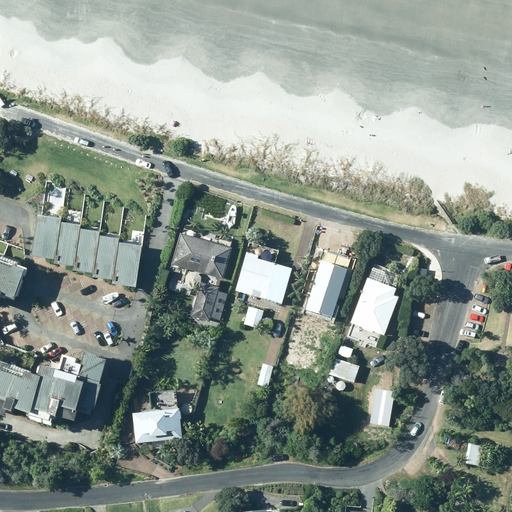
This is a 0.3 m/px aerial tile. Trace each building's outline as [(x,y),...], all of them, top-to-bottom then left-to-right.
[(56,265),(60,229),(61,225),(38,222),(33,263),(56,265)] [(75,273),(80,235),(80,231),(60,229),(56,265),(55,270),(75,273)] [(141,233),(137,234),(134,238),(135,242),(138,244),(142,243),(145,240),(144,236),(141,233)] [(95,279),(100,242),(100,238),(80,235),(75,273),(74,276),(95,279)] [(178,237),(167,273),(190,279),(193,270),(223,278),(230,253),(221,250),(221,249),(178,237)] [(113,286),(118,249),(119,244),(100,242),(95,279),(94,284),(113,286)] [(118,249),(113,286),(113,290),(137,294),(143,252),(118,249)] [(281,304),(291,268),(256,258),(257,255),(244,251),(233,291),(281,304)] [(330,319),(345,270),(320,262),(312,287),(304,284),(300,295),(308,298),(305,311),(330,319)] [(0,303),(2,299),(14,303),(25,274),(12,269),(11,272),(0,267),(0,303)] [(432,270),(418,269),(417,279),(430,280),(432,270)] [(383,336),(397,297),(393,295),(395,289),(383,284),(382,275),(371,271),(368,279),(366,278),(349,323),(361,328),(361,329),(371,332),(371,331),(383,336)] [(218,291),(200,286),(192,320),(210,324),(211,321),(219,323),(226,295),(218,294),(218,291)] [(248,307),(243,324),(258,329),(263,311),(248,307)] [(336,355),(349,359),(352,349),(339,345),(336,355)] [(96,415),(103,390),(101,390),(109,365),(100,363),(101,361),(84,356),(80,367),(66,363),(62,377),(44,371),(41,381),(29,377),(30,376),(0,366),(0,419),(7,422),(9,415),(14,417),(15,414),(29,418),(28,422),(53,429),(55,422),(58,422),(59,421),(77,426),(80,417),(92,420),(94,415),(96,415)] [(329,375),(346,380),(351,364),(335,358),(329,375)] [(262,364),(256,385),(267,388),(273,367),(262,364)] [(456,370),(451,384),(456,385),(458,377),(460,372),(456,370)] [(167,440),(181,438),(178,409),(132,414),(135,443),(151,441),(151,448),(168,446),(167,440)] [(479,466),(482,446),(467,443),(464,463),(479,466)]
